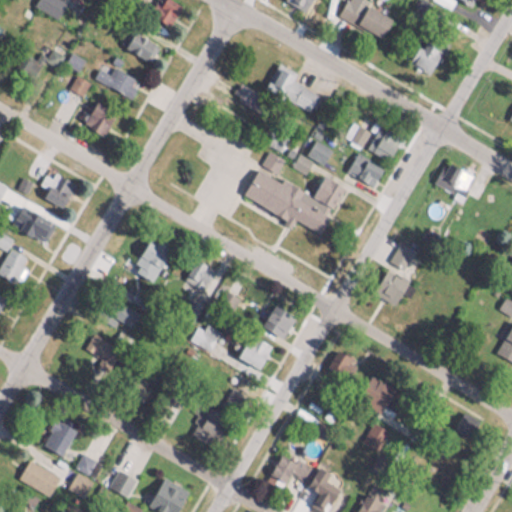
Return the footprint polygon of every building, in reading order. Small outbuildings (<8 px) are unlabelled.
[(176,0),(154,0),(148,14),(164,23),(176,0)] [(385,11),(358,0),(338,0),(333,13),(377,31),(385,11)] [(121,39),(139,54),(149,41),(131,26),(121,39)] [(405,58),(423,65),(428,53),(410,46),(405,58)] [(91,72),(122,88),(130,71),(111,61),(107,69),(95,64),(91,72)] [(261,85),(307,106),(317,85),(270,64),(261,85)] [(86,77),(73,69),(65,83),(78,90),(86,77)] [(99,130),(110,102),(90,95),(79,123),(99,130)] [(342,131),(358,140),(365,126),(349,117),(342,131)] [(390,147),(392,127),(376,125),(373,145),(390,147)] [(301,147),(317,159),(327,145),(311,133),(301,147)] [(378,162),(353,147),(342,165),(368,180),(378,162)] [(431,176),(460,189),(469,168),(440,155),(431,176)] [(340,180),(318,169),(307,189),(253,161),(235,193),(288,221),(291,215),(314,228),(340,180)] [(41,182),(38,192),(60,200),(69,174),(42,165),(37,180),(41,182)] [(161,244),(145,233),(135,249),(151,259),(161,244)] [(25,252),(6,242),(0,251),(0,271),(10,277),(25,252)] [(367,285),(388,298),(401,278),(381,264),(367,285)] [(127,305),(109,295),(98,313),(117,324),(127,305)] [(279,332),(289,310),(266,300),(256,322),(279,332)] [(252,365),(266,341),(243,327),(229,352),(252,365)] [(511,352),(511,337),(496,337),(496,352),(511,352)] [(145,383),(127,374),(121,387),(139,395),(145,383)] [(390,406),(379,399),(373,409),(384,415),(390,406)] [(56,449),(69,424),(51,414),(38,439),(56,449)] [(14,471),(44,489),(55,471),(25,453),(14,471)] [(87,477),(75,466),(64,478),(77,489),(87,477)] [(308,488),(303,495),(317,506),(333,485),(312,468),(301,482),(308,488)] [(165,511),(167,511),(184,484),(159,470),(142,499),(165,511)] [(301,478),(290,470),(272,498),(283,506),(301,478)]
